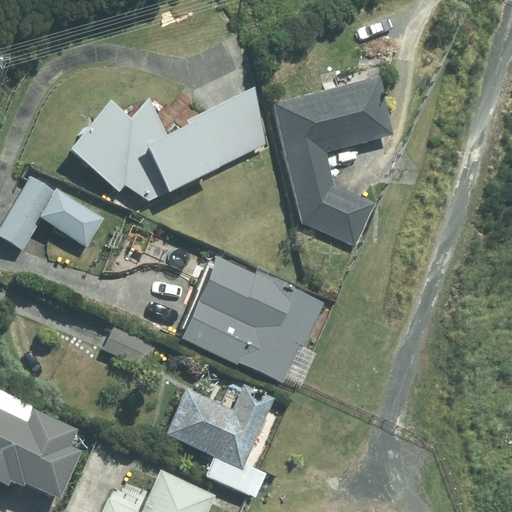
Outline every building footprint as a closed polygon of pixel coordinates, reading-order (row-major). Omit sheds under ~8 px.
[(200,114),(155,143),(142,103),(120,123),(100,107),(58,156),(109,198),(117,189),(142,209),(260,147),(235,72),(191,87),(200,114)] [(372,80),(265,108),(296,228),(347,252),(367,209),(328,190),(319,157),(388,139),(372,80)] [(98,221),(26,178),(0,221),(0,245),(17,256),(35,227),(79,253),(98,221)] [(293,353),(313,309),(204,261),(168,344),(298,401),(315,362),(293,353)] [(151,348),(109,330),(101,349),(142,367),(151,348)] [(178,395),(158,440),(208,462),(200,480),(250,502),(262,477),(237,466),(264,406),(227,389),(216,412),(178,395)] [(0,485),(7,489),(46,505),(67,454),(54,449),(59,436),(0,411),(0,485)] [(199,511),(207,495),(153,472),(140,504),(103,489),(93,511),(199,511)]
